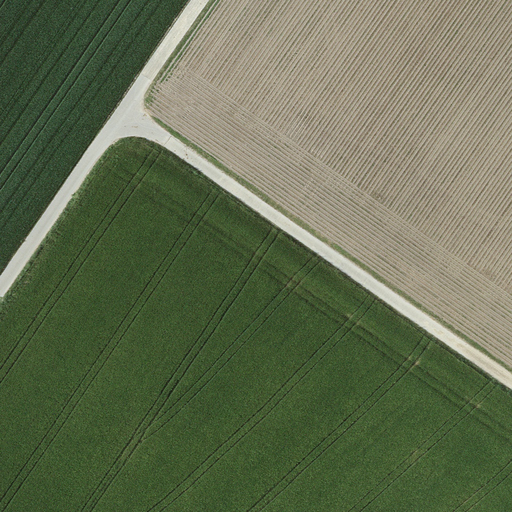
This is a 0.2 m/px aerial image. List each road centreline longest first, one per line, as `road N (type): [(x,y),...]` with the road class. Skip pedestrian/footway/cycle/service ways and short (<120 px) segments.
road 1 (track): [(123,119),(511,390)]
road 2 (track): [(0,295),(206,0)]
